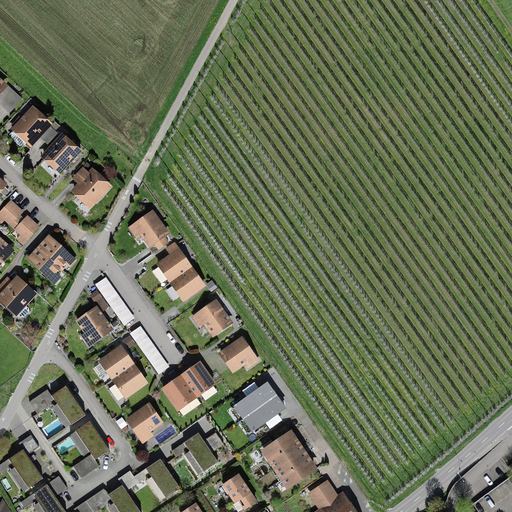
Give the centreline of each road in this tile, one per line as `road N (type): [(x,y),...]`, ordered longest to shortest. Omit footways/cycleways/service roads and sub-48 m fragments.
road 1 (residential): [(98,251),(0,433)]
road 2 (unclassified): [(232,0),(135,181)]
road 3 (tertiary): [(407,511),(511,424)]
road 4 (residential): [(175,358),(98,251)]
road 5 (residential): [(0,165),(98,251)]
